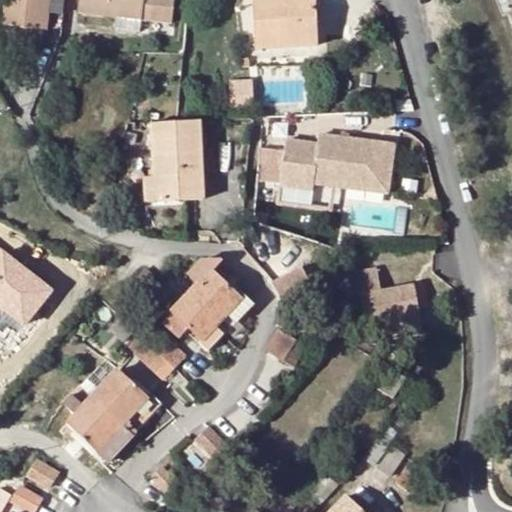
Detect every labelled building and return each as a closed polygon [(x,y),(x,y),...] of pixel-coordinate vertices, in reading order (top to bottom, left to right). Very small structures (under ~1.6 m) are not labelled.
[(48,0),(5,0),(3,26),(15,28),(13,45),(25,46),(24,54),(39,55),(41,31),(45,31),(48,0)] [(78,0),(77,13),(169,23),(171,0),(78,0)] [(312,0),(254,0),(257,50),(315,48),(312,0)] [(199,122),(176,123),(150,125),(153,178),(144,178),(145,202),(202,198),(199,122)] [(385,194),(391,145),(316,136),(315,145),(283,140),(275,204),(328,211),(331,187),(385,194)] [(295,251),(271,243),(260,278),(285,286),(291,265),(298,267),(301,258),(294,256),(295,251)] [(201,259),(187,274),(199,285),(163,324),(179,339),(188,329),(210,348),(248,307),(213,271),(222,260),(201,259)] [(365,332),(388,328),(418,323),(411,285),(378,291),(374,269),(343,275),(349,309),(360,307),(365,332)] [(151,285),(142,295),(156,308),(165,298),(151,285)] [(116,302),(106,313),(110,316),(112,314),(114,315),(121,307),(116,302)] [(418,323),(388,328),(390,336),(419,330),(418,323)] [(112,327),(105,335),(112,343),(111,345),(122,355),(128,349),(161,381),(183,358),(156,333),(137,351),(112,327)] [(301,349),(279,334),(268,349),(290,365),(301,349)] [(403,380),(387,370),(375,388),(391,398),(403,380)] [(72,397),(63,406),(73,416),(64,426),(105,464),(158,409),(116,371),(82,407),(72,397)] [(389,428),(384,434),(392,440),(397,434),(389,428)] [(208,430),(186,451),(197,462),(204,456),(211,461),(225,449),(208,430)] [(373,466),(392,440),(384,434),(383,433),(364,459),(373,466)] [(392,448),(377,469),(389,477),(404,456),(392,448)] [(204,456),(197,462),(195,465),(201,471),(211,461),(204,456)] [(57,473),(36,461),(27,476),(49,488),(57,473)] [(412,464),(396,483),(408,493),(424,474),(412,464)] [(161,470),(151,480),(168,497),(178,487),(161,470)] [(309,511),(313,508),(310,505),(319,496),(322,501),(336,486),(324,476),(304,498),(301,496),(286,511),(309,511)] [(267,485),(258,494),(267,502),(276,493),(267,485)] [(33,511),(40,500),(19,488),(11,502),(27,511),(33,511)] [(0,511),(0,509),(9,496),(0,490),(0,511)] [(361,511),(345,496),(330,511),(361,511)]
